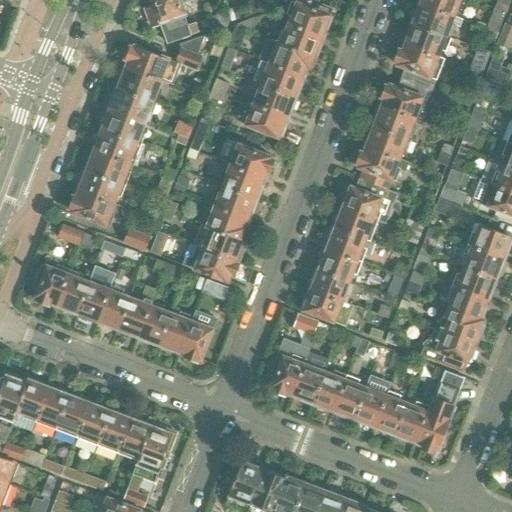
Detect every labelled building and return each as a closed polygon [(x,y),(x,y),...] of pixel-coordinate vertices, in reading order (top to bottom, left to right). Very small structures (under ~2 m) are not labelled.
[(177,0),(152,0),(155,6),(149,8),(155,26),(162,23),(167,34),(169,33),(172,41),(191,35),(177,0)] [(247,3),(251,14),(259,11),(256,0),(247,3)] [(291,16),(288,24),(321,36),(324,30),(328,29),(332,20),(329,16),(332,9),(317,3),(318,0),(304,0),(296,2),(296,3),(291,1),(286,14),(291,16)] [(420,0),(420,3),(453,16),(459,0),(420,0)] [(496,0),(494,8),(505,12),(509,0),(496,0)] [(412,22),(411,23),(445,36),(451,23),(459,26),(462,19),(453,16),(420,3),(417,9),(413,10),(410,19),(412,22)] [(228,11),(231,21),(239,18),(236,8),(228,11)] [(486,28),(490,29),(497,32),(504,13),(505,13),(505,12),(494,8),(486,28)] [(208,18),(211,27),(230,19),(226,10),(208,18)] [(186,16),(191,33),(200,31),(195,13),(186,16)] [(236,24),(236,26),(245,29),(245,30),(251,32),(257,16),(246,20),(236,24)] [(406,38),(404,44),(438,57),(445,36),(411,23),(411,25),(407,26),(404,35),(406,38)] [(496,45),(499,46),(510,50),(511,44),(511,26),(505,23),(496,45)] [(288,24),(281,43),(315,56),(318,55),(321,47),(319,44),(321,36),(288,24)] [(236,26),(231,39),(228,46),(237,50),(245,30),(236,26)] [(497,32),(490,29),(482,50),(489,53),(497,32)] [(277,41),(269,63),(302,76),(305,67),(309,68),(314,56),(315,56),(281,43),(277,41)] [(404,69),(401,78),(431,90),(443,59),(438,57),(404,44),(402,50),(398,51),(394,60),(397,63),(396,65),(404,69)] [(128,60),(125,67),(160,81),(168,59),(134,46),(133,48),(130,47),(125,59),(128,60)] [(228,48),(220,67),(230,71),(237,52),(228,48)] [(175,62),(196,70),(201,57),(180,49),(175,62)] [(470,70),(471,70),(481,74),(489,54),(478,50),(470,70)] [(253,80),(261,83),(296,96),(295,95),(299,94),(302,85),(299,82),(302,76),(269,63),(261,60),(253,80)] [(491,65),(486,76),(506,84),(511,72),(491,65)] [(119,74),(114,87),(152,102),(157,89),(159,84),(160,81),(125,67),(122,75),(119,74)] [(486,76),(474,107),(484,111),(487,103),(485,102),(489,90),(502,95),(506,84),(486,76)] [(383,98),(381,106),(414,118),(423,96),(428,98),(431,90),(401,78),(398,86),(389,83),(388,85),(384,86),(381,95),(383,98)] [(215,79),(212,88),(226,93),(229,84),(215,79)] [(261,83),(253,104),(286,117),(289,110),(293,109),(296,100),(294,97),(296,96),(261,83)] [(113,100),(110,109),(144,122),(152,102),(114,87),(110,98),(113,100)] [(226,93),(212,88),(208,97),(222,102),(226,93)] [(194,93),(191,101),(200,104),(203,97),(194,93)] [(286,117),(253,104),(245,125),(278,137),(279,135),(283,135),(287,126),(284,123),(286,117)] [(371,125),(372,126),(406,139),(414,118),(381,106),(378,111),(374,112),(371,120),(374,124),(373,124),(371,125)] [(470,119),(467,127),(477,131),(485,111),(484,111),(474,107),(470,119)] [(104,115),(99,128),(137,142),(144,122),(110,109),(107,116),(104,115)] [(448,133),(457,137),(460,128),(451,125),(448,133)] [(368,140),(365,147),(399,159),(406,139),(372,126),(373,126),(372,127),(368,128),(365,136),(368,140)] [(180,127),(178,135),(187,139),(190,131),(180,127)] [(477,131),(467,127),(461,140),(469,143),(473,141),(477,131)] [(97,141),(94,150),(129,163),(131,155),(139,158),(144,145),(137,142),(99,128),(94,140),(97,141)] [(187,139),(178,135),(175,142),(185,146),(187,139)] [(502,140),(494,161),(511,167),(511,144),(507,142),(502,140)] [(192,141),(190,149),(198,152),(201,145),(192,141)] [(238,144),(229,165),(263,178),(266,171),(270,170),(273,161),(271,158),(271,157),(238,144)] [(436,161),(446,165),(452,148),(443,145),(440,153),(439,152),(436,161)] [(399,159),(365,147),(363,152),(359,153),(355,162),(358,165),(357,167),(362,169),(358,179),(387,190),(395,168),(405,172),(408,163),(399,159)] [(198,152),(190,149),(187,156),(196,160),(198,152)] [(88,157),(83,169),(125,185),(130,172),(126,171),(129,163),(94,150),(91,158),(88,157)] [(455,157),(451,168),(461,172),(465,161),(455,157)] [(494,176),(491,183),(511,191),(511,167),(494,161),(492,160),(487,173),(494,176)] [(229,165),(222,185),(255,198),(256,197),(260,196),(263,187),(261,184),(263,178),(229,165)] [(165,168),(163,175),(173,179),(175,172),(165,168)] [(82,183),(78,191),(113,204),(116,196),(120,198),(125,185),(83,169),(78,181),(82,183)] [(173,179),(163,175),(155,196),(165,199),(173,179)] [(189,179),(180,175),(178,179),(174,189),(174,191),(183,195),(184,193),(188,183),(189,179)] [(511,191),(491,183),(488,190),(486,189),(480,204),(511,215),(511,191)] [(222,185),(214,206),(248,219),(250,212),(254,212),(257,203),(255,200),(255,198),(222,185)] [(344,201),(342,208),(376,221),(384,199),(350,186),(349,188),(345,189),(342,198),(344,201)] [(439,199),(459,207),(464,194),(444,187),(439,199)] [(113,204),(78,191),(76,198),(72,196),(68,208),(71,210),(70,212),(105,225),(113,204)] [(459,207),(439,199),(434,211),(455,219),(459,207)] [(169,201),(166,210),(174,213),(177,205),(169,201)] [(206,226),(210,228),(243,241),(248,227),(245,226),(248,219),(214,206),(206,226)] [(147,216),(156,219),(159,212),(150,208),(147,216)] [(332,227),(365,240),(369,229),(372,231),(376,221),(342,208),(339,213),(335,214),(332,223),(334,226),(334,227),(332,227)] [(174,213),(166,210),(163,218),(171,221),(174,213)] [(414,222),(409,234),(419,237),(423,226),(414,222)] [(58,237),(80,245),(84,233),(62,225),(58,237)] [(241,247),(243,241),(210,228),(206,226),(206,227),(200,225),(193,244),(197,245),(236,260),(236,259),(241,259),(244,250),(241,247)] [(472,234),(468,244),(502,258),(505,251),(509,251),(511,242),(511,241),(509,239),(510,236),(479,225),(475,236),(472,234)] [(328,242),(326,248),(361,262),(363,255),(369,257),(374,244),(365,240),(332,227),(333,229),(329,230),(326,239),(328,242)] [(128,229),(123,242),(144,250),(149,237),(128,229)] [(428,229),(425,237),(436,241),(439,233),(428,229)] [(84,233),(80,245),(87,248),(91,236),(84,233)] [(419,237),(409,234),(406,241),(416,245),(419,237)] [(155,241),(153,246),(150,252),(160,256),(165,245),(155,241)] [(467,256),(464,266),(495,278),(495,276),(499,276),(503,267),(500,264),(502,258),(468,244),(464,254),(467,256)] [(115,245),(115,246),(110,259),(120,263),(125,249),(115,245)] [(236,260),(197,245),(191,259),(186,257),(183,265),(194,270),(228,282),(230,275),(235,275),(238,265),(235,262),(236,260)] [(317,268),(317,269),(349,281),(353,270),(357,272),(361,262),(326,248),(324,255),(320,255),(316,264),(319,267),(319,268),(317,268)] [(420,250),(413,269),(423,273),(430,254),(420,250)] [(166,263),(159,260),(156,259),(151,272),(162,276),(166,263)] [(391,275),(393,275),(403,279),(408,266),(396,261),(391,275)] [(176,267),(166,263),(162,276),(171,279),(176,267)] [(50,302),(57,305),(70,271),(59,266),(58,270),(44,265),(41,266),(40,269),(34,286),(37,292),(35,297),(37,297),(37,301),(46,305),(50,302)] [(456,275),(452,286),(486,299),(489,292),(493,292),(497,283),(494,280),(495,278),(464,266),(463,265),(459,275),(457,274),(456,275)] [(313,283),(310,289),(346,303),(348,297),(350,297),(354,285),(348,283),(349,281),(317,269),(318,270),(314,271),(310,280),(313,283)] [(413,270),(410,278),(405,291),(418,296),(426,275),(413,270)] [(76,314),(78,313),(89,282),(78,278),(79,274),(70,271),(57,305),(62,307),(63,311),(72,314),(75,312),(76,312),(76,314)] [(195,288),(203,291),(207,280),(199,277),(195,288)] [(207,280),(203,291),(202,292),(224,300),(228,288),(207,280)] [(91,318),(98,321),(111,286),(100,282),(99,286),(89,282),(78,313),(79,317),(88,321),(91,318)] [(396,288),(387,285),(385,291),(394,294),(396,288)] [(119,329),(131,298),(119,293),(120,290),(111,286),(98,321),(103,323),(104,327),(113,330),(116,328),(117,328),(117,329),(119,329)] [(132,334),(140,337),(152,302),(157,290),(146,286),(141,298),(140,301),(131,298),(119,329),(120,333),(129,336),(132,334)] [(448,308),(451,309),(482,321),(483,320),(482,320),(487,308),(484,305),(486,299),(452,286),(448,295),(452,297),(448,308)] [(352,305),(346,303),(310,289),(308,295),(304,296),(301,305),(303,308),(302,311),(344,327),(352,305)] [(158,345),(160,344),(172,314),(160,309),(162,305),(152,302),(140,337),(145,338),(145,342),(154,346),(157,343),(158,344),(158,345)] [(400,302),(396,312),(405,315),(409,305),(400,302)] [(380,305),(377,314),(387,318),(391,309),(380,305)] [(444,318),(440,329),(474,342),(477,335),(481,334),(484,326),(482,322),(482,321),(451,309),(448,319),(444,318)] [(173,349),(180,352),(193,317),(182,313),(181,317),(172,314),(160,344),(161,345),(162,349),(170,352),(173,349)] [(308,331),(315,334),(320,323),(298,315),(294,326),(308,331)] [(193,317),(180,352),(186,354),(187,358),(195,362),(198,359),(201,360),(212,329),(201,325),(203,321),(193,317)] [(320,323),(315,334),(323,337),(327,325),(320,323)] [(379,340),(382,332),(371,328),(368,336),(379,340)] [(474,342),(440,329),(437,336),(434,336),(423,343),(418,355),(463,373),(467,363),(466,362),(467,360),(471,360),(475,350),(472,347),(474,342)] [(395,333),(389,331),(384,342),(396,347),(397,342),(395,333)] [(349,345),(357,348),(360,338),(353,336),(349,345)] [(355,354),(363,357),(369,342),(360,338),(357,348),(357,349),(355,354)] [(388,367),(396,370),(402,354),(394,351),(388,367)] [(402,354),(396,370),(395,372),(402,374),(409,357),(402,354)] [(286,392),(292,395),(305,360),(295,356),(293,360),(282,356),(271,387),(273,387),(273,391),(282,395),(286,392)] [(312,403),(313,403),(325,372),(314,368),(315,364),(305,360),(292,395),(298,397),(299,401),(308,404),(311,402),(312,403)] [(442,370),(436,368),(432,378),(439,380),(442,370)] [(428,407),(415,441),(423,444),(421,448),(438,454),(445,435),(443,434),(464,378),(442,370),(439,380),(428,407)] [(327,408),(333,410),(346,376),(336,372),(334,376),(325,372),(313,403),(314,403),(315,407),(324,410),(327,408)] [(9,428),(15,413),(26,383),(5,375),(4,378),(1,378),(0,380),(0,452),(1,453),(4,442),(9,428)] [(353,419),(365,387),(355,383),(356,380),(346,376),(333,410),(339,413),(340,417),(349,420),(352,417),(353,418),(353,419)] [(15,413),(36,421),(49,388),(41,385),(41,381),(32,378),(29,380),(27,379),(26,383),(15,413)] [(268,384),(256,380),(253,389),(254,392),(261,395),(263,390),(265,390),(268,384)] [(368,424),(375,426),(388,392),(377,387),(376,391),(365,387),(353,419),(355,418),(355,419),(356,423),(365,426),(368,424)] [(36,421),(56,429),(69,394),(67,395),(67,391),(58,388),(55,390),(49,388),(36,421)] [(394,435),(406,403),(396,399),(397,395),(388,392),(375,426),(380,428),(381,432),(390,436),(393,433),(394,435)] [(56,429),(77,437),(90,403),(82,400),(82,397),(73,394),(70,396),(69,394),(56,429)] [(77,437),(98,445),(111,411),(110,410),(109,410),(108,407),(99,403),(96,406),(90,403),(77,437)] [(409,439),(415,441),(428,407),(418,403),(417,407),(406,403),(394,435),(395,434),(396,434),(397,438),(406,442),(409,439)] [(98,445),(118,453),(131,419),(123,416),(123,413),(114,409),(111,411),(98,445)] [(118,453),(138,460),(151,427),(149,426),(149,423),(140,419),(137,421),(131,419),(118,453)] [(138,460),(128,488),(124,499),(143,507),(147,497),(137,493),(142,478),(154,483),(159,469),(162,469),(166,461),(163,458),(166,450),(169,451),(176,432),(158,426),(157,429),(151,427),(138,460)] [(2,453),(19,460),(23,451),(24,449),(6,442),(2,453)] [(45,456),(24,449),(23,451),(19,460),(41,468),(44,458),(45,456)] [(247,511),(250,503),(263,469),(262,468),(261,467),(262,463),(239,455),(232,474),(236,476),(235,479),(232,478),(228,489),(230,490),(226,503),(247,511)] [(0,481),(10,485),(18,464),(0,456),(0,481)] [(41,468),(62,476),(65,469),(66,467),(44,458),(41,468)] [(65,469),(62,476),(71,480),(74,472),(65,469)] [(269,511),(284,477),(263,469),(250,503),(270,510),(269,511)] [(86,474),(83,484),(103,492),(106,482),(86,474)] [(40,496),(44,498),(49,499),(57,479),(48,475),(40,496)] [(269,511),(293,511),(304,484),(284,477),(269,511)] [(0,504),(2,506),(10,485),(0,481),(0,504)] [(293,511),(316,511),(325,492),(304,484),(293,511)] [(115,496),(124,499),(128,488),(119,485),(115,496)] [(55,501),(65,505),(70,491),(60,487),(55,501)] [(325,492),(316,511),(341,511),(345,500),(325,492)] [(43,511),(46,506),(49,499),(44,498),(43,501),(34,497),(28,511),(43,511)] [(107,497),(100,511),(140,511),(140,510),(107,497)] [(341,511),(363,511),(364,511),(365,509),(364,509),(364,507),(345,500),(341,511)] [(66,511),(69,506),(65,505),(55,501),(51,511),(52,511),(66,511)]
